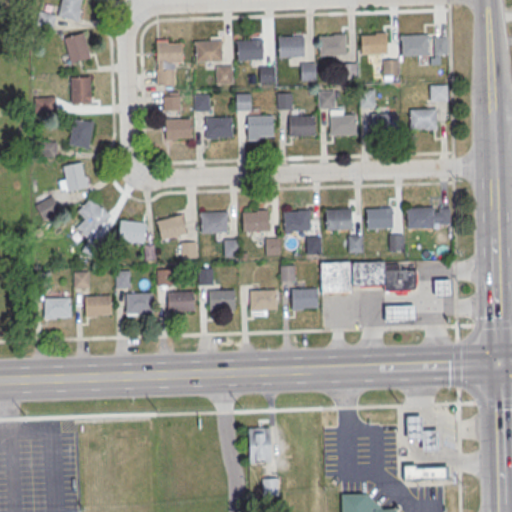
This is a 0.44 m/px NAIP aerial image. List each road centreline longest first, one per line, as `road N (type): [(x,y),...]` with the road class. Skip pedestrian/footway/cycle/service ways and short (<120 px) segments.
road 1 (residential): [(491,167),(163,178),(138,168),(127,150),(125,87)]
road 2 (secondary): [(0,380),(309,370)]
road 3 (residential): [(125,87),(126,28),(146,8),(313,0)]
road 4 (tertiary): [(495,364),(491,167)]
road 5 (tertiary): [(491,167),(486,0)]
road 6 (tertiary): [(495,364),(498,503)]
road 7 (secondary): [(374,368),(495,364)]
